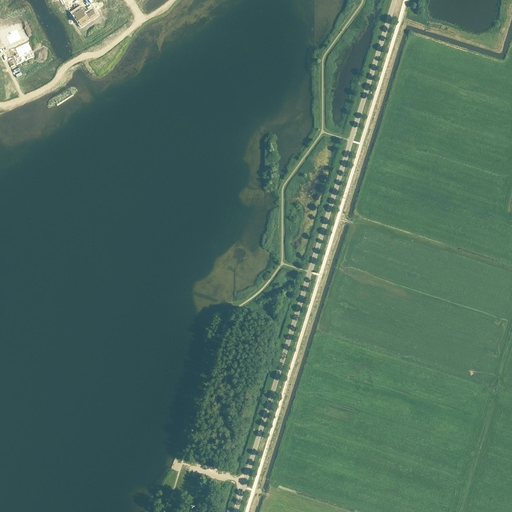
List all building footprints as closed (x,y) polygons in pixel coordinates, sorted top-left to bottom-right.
[(102,2),(95,7),(99,12),(100,12),(105,8),(106,9),(113,4),(112,3),(115,2),(113,0),(99,0),(100,1),(101,1),(102,2)] [(80,9),(73,13),(81,25),(96,15),(92,10),(84,15),(80,9)] [(12,14),(0,17),(0,23),(1,25),(6,23),(8,28),(15,25),(12,14)] [(9,35),(6,37),(9,45),(21,39),(17,29),(8,33),(9,35)] [(17,53),(13,55),(17,65),(31,58),(28,51),(31,50),(28,43),(15,49),(17,53)]
